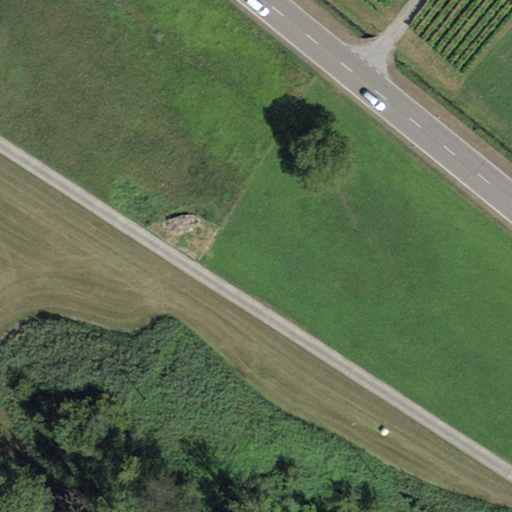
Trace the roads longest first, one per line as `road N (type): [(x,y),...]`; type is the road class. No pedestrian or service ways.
road 1 (unclassified): [(511,476),(0,144)]
road 2 (secondary): [(361,75),(511,198)]
